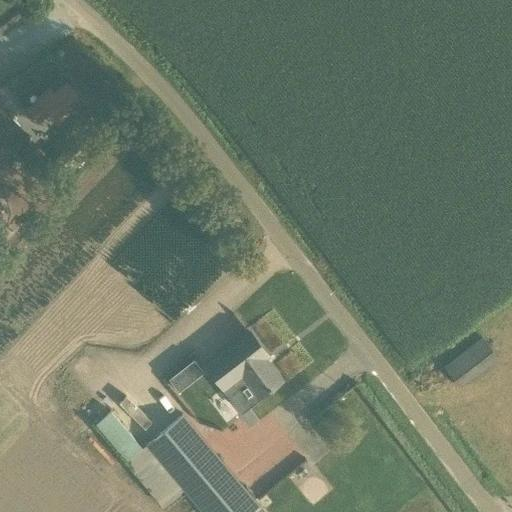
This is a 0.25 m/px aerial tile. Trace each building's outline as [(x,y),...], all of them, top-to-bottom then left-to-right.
[(84,102),(66,82),(54,93),(50,88),(37,98),(38,99),(26,110),(37,122),(37,121),(49,112),(59,123),(84,102)] [(0,143),(11,155),(29,138),(0,108),(0,143)] [(240,411),(258,398),(282,380),(271,366),(268,368),(262,361),(268,355),(250,332),(205,366),(240,411)] [(482,338),(443,367),(459,387),(497,358),(482,338)] [(120,452),(135,440),(111,412),(96,424),(120,452)] [(187,493),(203,511),(264,511),(223,463),(182,414),(167,427),(147,444),(187,493)] [(259,421),(274,437),(268,442),(277,451),(290,438),(267,414),(259,421)]
